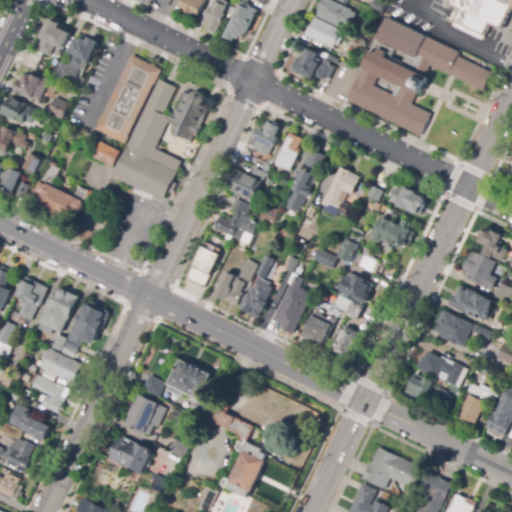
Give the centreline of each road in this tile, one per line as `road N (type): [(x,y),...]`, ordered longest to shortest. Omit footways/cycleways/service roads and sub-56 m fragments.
road 1 (residential): [(43,511),(292,0)]
road 2 (residential): [(85,0),(511,206)]
road 3 (tertiary): [(147,297),(364,401)]
road 4 (tertiary): [(468,186),(364,401)]
road 5 (tertiary): [(0,224),(147,297)]
road 6 (tertiary): [(364,401),(511,473)]
road 7 (tertiary): [(364,401),(310,511)]
